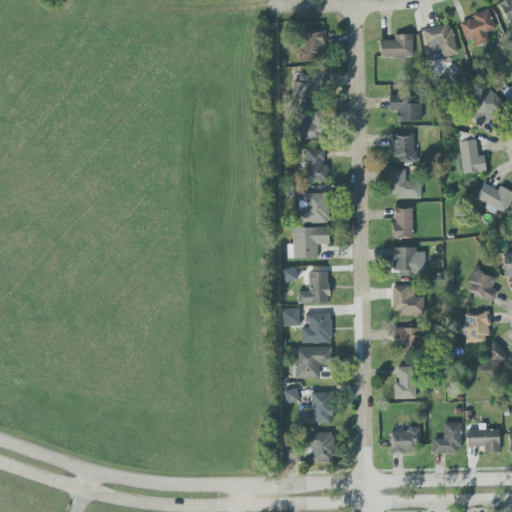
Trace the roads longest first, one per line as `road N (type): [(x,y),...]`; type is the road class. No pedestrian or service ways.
road 1 (tertiary): [(0,460),(82,490),(173,506),(511,500)]
road 2 (tertiary): [(511,478),(165,485),(0,442)]
road 3 (residential): [(354,4),(365,511)]
road 4 (residential): [(271,5),(412,0)]
